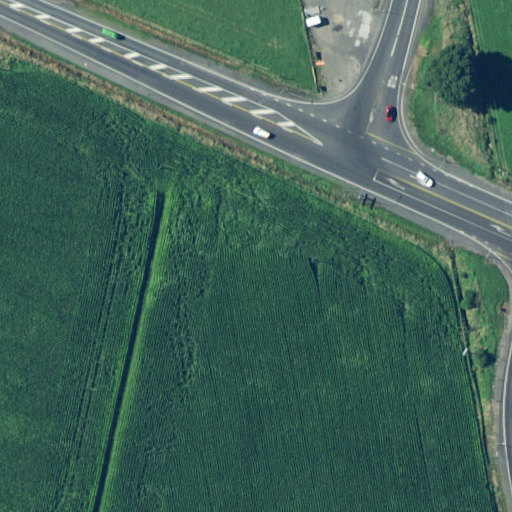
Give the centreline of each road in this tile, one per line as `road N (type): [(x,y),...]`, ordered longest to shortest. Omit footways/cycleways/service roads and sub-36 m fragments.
road 1 (trunk): [(0,4),(354,161)]
road 2 (trunk): [(354,161),(511,229)]
road 3 (primary): [(354,161),(407,0)]
